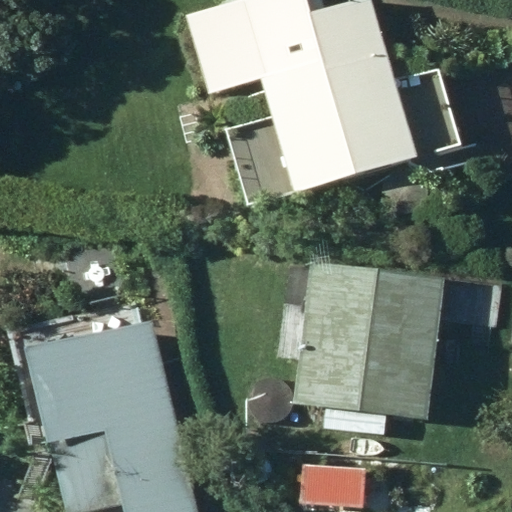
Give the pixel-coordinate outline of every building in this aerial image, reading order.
[(276,77),(307,187),(426,154),(381,0),(354,0),(334,6),(332,0),(241,0),(196,13),(219,92),(276,77)] [(438,114),(453,103),(451,85),(433,77),(418,89),(421,108),(438,114)] [(306,403),(439,418),(452,298),(467,300),(466,322),(475,324),(474,343),(493,345),(494,326),(499,326),(503,286),(454,279),(455,276),(322,261),(320,270),(292,267),(282,355),(310,359),(306,403)] [(83,511),(208,511),(165,317),(46,344),(83,511)] [(367,472),(297,463),(293,503),(363,511),(367,472)]
